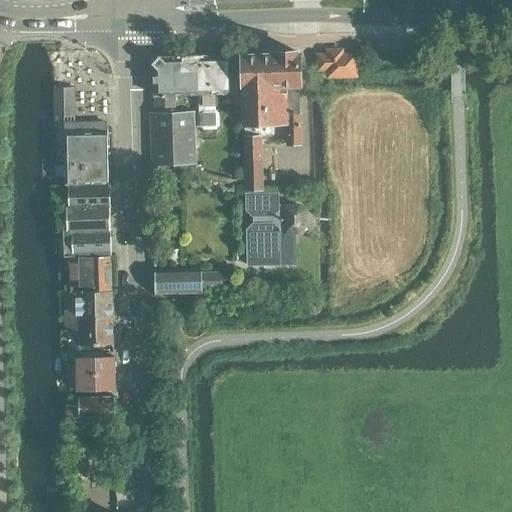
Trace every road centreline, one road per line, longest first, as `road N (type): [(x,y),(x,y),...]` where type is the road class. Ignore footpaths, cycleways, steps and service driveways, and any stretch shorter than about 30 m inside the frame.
road 1 (secondary): [(145,511),(133,12)]
road 2 (tertiary): [(133,12),(511,18)]
